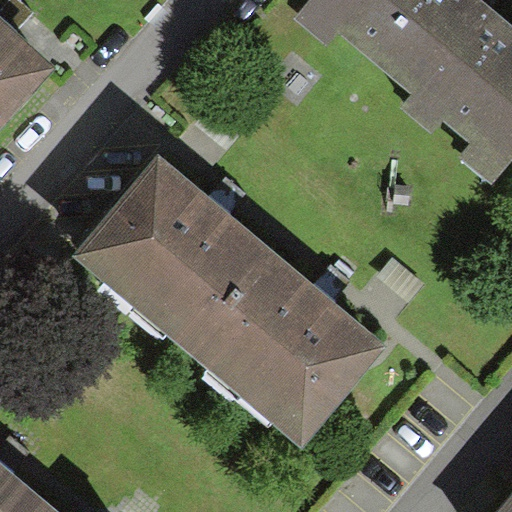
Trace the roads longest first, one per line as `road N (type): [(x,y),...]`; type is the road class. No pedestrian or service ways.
road 1 (residential): [(0,210),(191,0)]
road 2 (residential): [(415,511),(511,397)]
